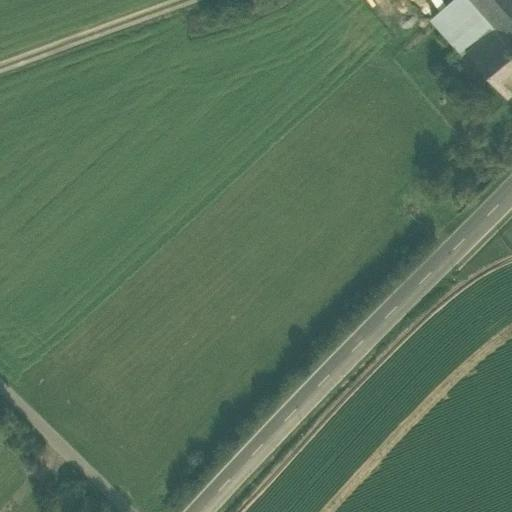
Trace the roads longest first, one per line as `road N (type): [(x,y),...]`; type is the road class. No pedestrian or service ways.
road 1 (tertiary): [(201,511),(511,190)]
road 2 (track): [(0,65),(195,0)]
road 3 (track): [(0,386),(130,511)]
